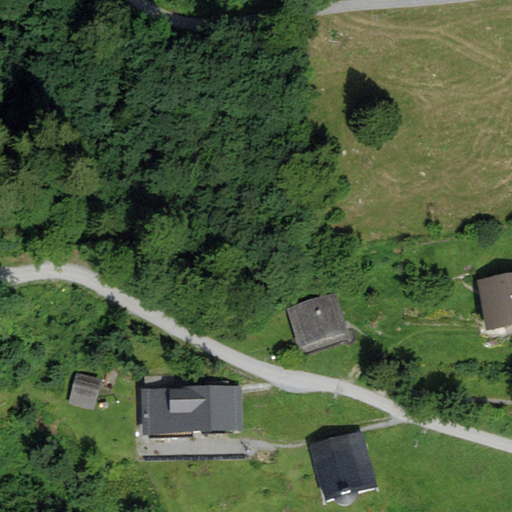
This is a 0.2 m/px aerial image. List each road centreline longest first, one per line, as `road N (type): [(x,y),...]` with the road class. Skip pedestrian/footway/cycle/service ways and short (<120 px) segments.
road 1 (residential): [(511,447),(340,384),(219,351),(77,271),(0,275)]
road 2 (unclassified): [(142,0),(165,15),(218,20),(430,0)]
